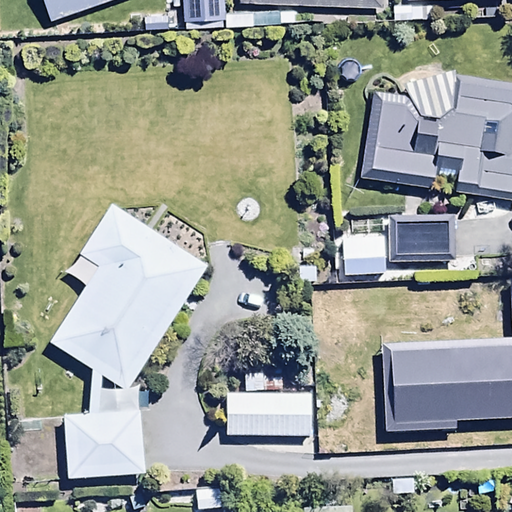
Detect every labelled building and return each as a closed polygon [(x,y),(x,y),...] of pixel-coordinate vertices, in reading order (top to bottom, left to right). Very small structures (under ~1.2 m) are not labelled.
[(38,0),(46,21),(111,0),(38,0)] [(218,0),(178,0),(179,24),(218,23),(218,0)] [(234,0),(234,7),(379,11),(379,0),(234,0)] [(397,90),(401,100),(370,97),(357,183),(429,194),(431,179),(450,182),(448,196),(511,205),(511,159),(507,159),(511,125),(511,90),(454,82),(453,92),(445,76),(397,90)] [(135,415),(152,414),(150,392),(123,394),(202,271),(107,209),(61,279),(83,294),(47,349),(88,376),(84,419),(58,421),(62,485),(139,481),(135,415)] [(384,245),(384,266),(452,266),(452,220),(376,220),(376,245),(384,245)] [(322,270),(294,270),(295,288),(323,288),(322,270)] [(314,365),(315,427),(380,425),(379,365),(390,364),(390,372),(404,372),(404,376),(487,374),(485,300),(386,302),(387,324),(379,325),(379,336),(369,336),(369,345),(335,346),(335,364),(314,365)] [(240,398),(263,399),(263,375),(240,375),(240,398)] [(263,399),(240,398),(223,398),(223,439),(307,439),(307,399),(263,399)] [(218,492),(192,493),(192,511),(211,511),(219,511),(218,492)]
